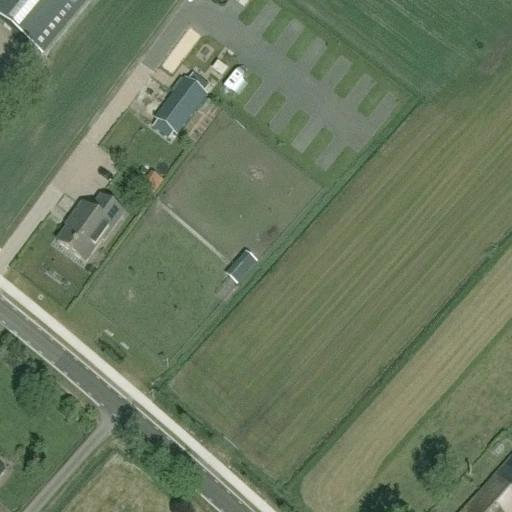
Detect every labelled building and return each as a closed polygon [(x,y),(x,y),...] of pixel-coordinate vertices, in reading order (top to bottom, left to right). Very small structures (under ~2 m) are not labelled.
[(88,0),(2,0),(0,3),(0,23),(41,57),(88,0)] [(224,0),(223,4),(250,11),(252,0),(224,0)] [(227,71),(219,64),(213,71),(221,77),(227,71)] [(209,88),(193,76),(188,83),(185,81),(155,120),(177,136),(206,97),(204,95),(209,88)] [(64,165),(75,178),(98,159),(86,146),(64,165)] [(162,185),(151,176),(139,192),(151,200),(162,185)] [(58,201),(67,191),(55,179),(46,189),(58,201)] [(122,216),(101,201),(91,215),(80,208),(70,221),(72,222),(55,246),(83,266),(100,243),(102,244),(122,216)] [(254,264),(243,254),(224,276),(236,285),(254,264)] [(511,511),(511,459),(464,511),(511,511)]
